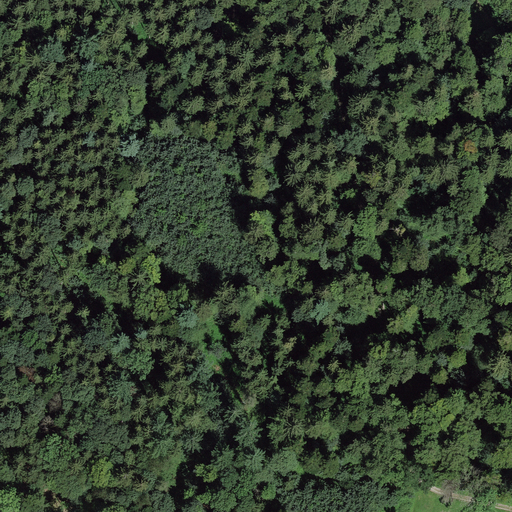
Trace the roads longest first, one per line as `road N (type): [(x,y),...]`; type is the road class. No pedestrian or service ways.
road 1 (track): [(511,508),(432,488),(414,471),(338,151),(319,0)]
road 2 (track): [(0,190),(56,108),(153,57),(216,0)]
